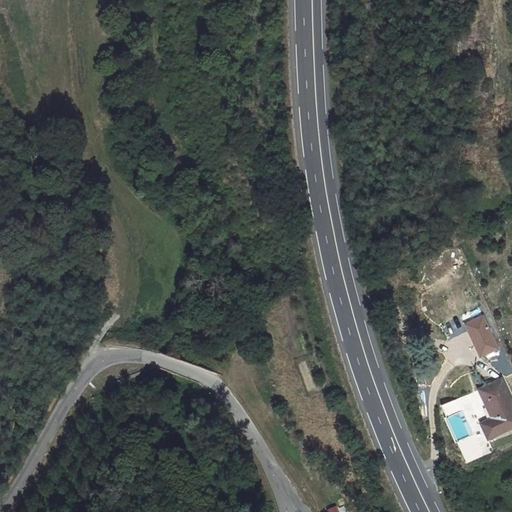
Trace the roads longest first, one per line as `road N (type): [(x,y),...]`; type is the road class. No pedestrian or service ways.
road 1 (secondary): [(304,0),(315,183),(338,300),(383,431),(422,511)]
road 2 (secondary): [(435,511),(371,359),(347,275),(328,175),(316,0)]
road 3 (tertiary): [(279,489),(238,413),(200,375),(149,358),(118,358),(90,370),(65,402),(0,511)]
